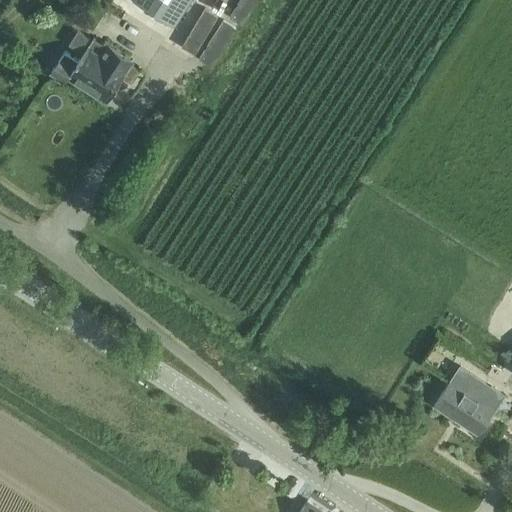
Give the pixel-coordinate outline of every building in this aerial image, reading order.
[(137,0),(173,22),(186,0),(137,0)] [(65,51),(52,72),(65,81),(66,81),(69,76),(107,101),(119,82),(123,77),(131,82),(140,69),(132,64),(131,63),(134,59),(130,57),(105,40),(103,43),(94,37),(92,39),(78,30),(69,44),(83,53),(81,56),(79,60),(65,51)] [(170,113),(205,54),(185,42),(150,101),(170,113)] [(180,161),(192,159),(188,144),(176,147),(180,161)] [(478,434),(489,417),(495,408),(451,379),(434,405),(478,434)] [(232,451),(224,465),(233,471),(242,456),(232,451)] [(238,499),(245,487),(221,471),(215,480),(226,487),(224,490),(238,499)] [(326,511),(307,499),(299,511),(326,511)]
